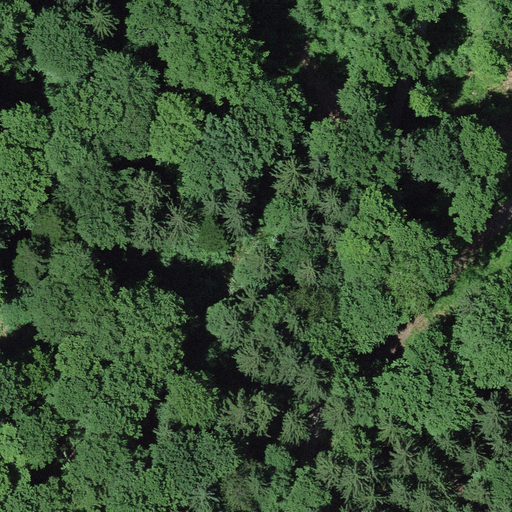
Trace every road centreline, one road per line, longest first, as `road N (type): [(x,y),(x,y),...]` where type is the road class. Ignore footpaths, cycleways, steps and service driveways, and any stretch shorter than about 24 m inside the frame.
road 1 (track): [(293,511),(347,327),(425,0)]
road 2 (track): [(365,375),(511,202)]
road 3 (track): [(347,327),(365,375),(472,511)]
